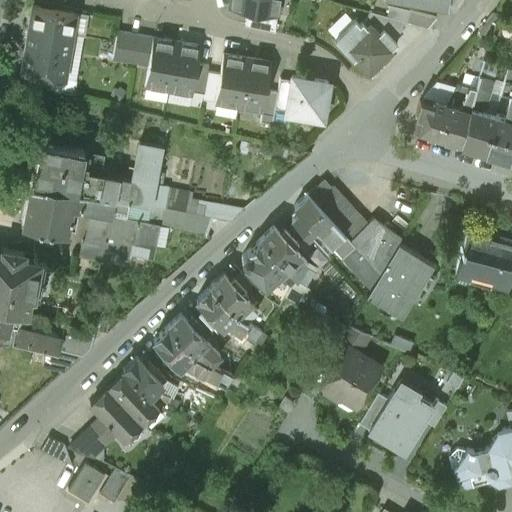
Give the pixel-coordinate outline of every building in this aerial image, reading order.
[(278,0),(229,0),(229,5),(247,8),(276,13),(278,0)] [(75,9),(32,2),(28,24),(71,31),(75,9)] [(436,16),(390,5),(387,15),(404,20),(427,26),(436,16)] [(276,13),(247,8),(245,22),(274,29),(276,13)] [(387,15),(369,10),(363,22),(366,26),(369,24),(376,32),(382,26),(395,39),(404,20),(387,15)] [(376,32),(369,24),(366,26),(363,22),(361,20),(358,23),(354,18),(334,37),(353,57),(355,55),(368,68),(396,41),(395,39),(382,26),(376,32)] [(71,31),(28,24),(25,45),(67,53),(71,31)] [(129,29),(117,27),(112,55),(124,57),(129,29)] [(140,31),(129,29),(124,57),(136,59),(140,31)] [(152,34),(140,31),(136,59),(148,61),(152,34)] [(176,38),(152,34),(148,61),(144,81),(168,85),(176,38)] [(199,42),(176,38),(168,85),(191,89),(192,87),(197,60),(199,42)] [(67,53),(25,45),(21,67),(48,72),(64,75),(67,53)] [(246,54),(223,50),(219,70),(215,97),(238,101),(246,54)] [(270,58),(246,54),(238,101),(262,106),(270,58)] [(497,61),(484,57),(479,72),(493,76),(497,61)] [(208,62),(197,60),(192,87),(203,90),(208,62)] [(219,70),(208,68),(203,95),(215,97),(219,70)] [(64,75),(48,72),(46,84),(74,91),(76,77),(64,75)] [(327,78),(292,72),(291,76),(286,106),(286,108),(321,114),(327,78)] [(476,85),(459,140),(483,148),(494,111),(481,107),(482,103),(483,103),(485,102),(493,76),(479,72),(476,85)] [(291,76),(279,74),(277,88),(274,104),(286,106),(291,76)] [(456,79),(445,100),(447,100),(437,134),(459,140),(476,85),(456,79)] [(277,88),(265,86),(262,106),(260,117),(271,119),(274,104),(277,88)] [(508,115),(494,111),(483,148),(507,154),(511,138),(511,92),(510,92),(506,108),(507,110),(509,111),(508,115)] [(445,100),(423,93),(421,98),(419,97),(415,111),(418,112),(413,127),(437,134),(447,100),(445,100)] [(84,148),(37,137),(29,180),(113,196),(123,198),(126,199),(128,192),(116,190),(119,174),(81,167),(84,148)] [(162,143),(137,138),(129,176),(119,174),(116,190),(128,192),(126,199),(150,203),(154,182),(162,143)] [(288,144),(262,138),(259,149),(286,155),(288,144)] [(367,219),(333,182),(332,184),(325,177),(308,192),(354,243),(379,270),(397,241),(402,233),(371,214),(367,219)] [(113,196),(29,180),(20,221),(66,230),(67,224),(70,213),(72,205),(77,206),(77,207),(88,210),(110,213),(113,196)] [(126,199),(123,198),(120,213),(158,221),(206,232),(213,215),(232,219),(244,205),(192,195),(193,189),(154,182),(150,203),(126,199)] [(354,243),(308,192),(293,206),(298,212),(293,217),(308,233),(311,230),(315,227),(319,228),(342,253),(354,243)] [(158,221),(120,213),(123,198),(113,196),(110,213),(88,210),(79,252),(129,261),(131,251),(152,254),(158,221)] [(76,214),(70,213),(67,224),(74,226),(76,214)] [(467,221),(456,218),(450,240),(460,243),(461,243),(466,225),(467,221)] [(281,233),(273,225),(259,237),(285,265),(291,271),(296,277),(306,283),(314,270),(305,264),(307,261),(294,247),(297,244),(296,242),(297,241),(286,229),(281,233)] [(511,237),(466,225),(461,243),(460,243),(459,247),(460,248),(454,269),(468,273),(470,267),(491,273),(490,275),(507,280),(511,261),(511,237)] [(285,265),(259,237),(242,253),(241,256),(241,258),(242,261),(244,262),(246,264),(252,270),(251,271),(265,285),(285,265)] [(368,286),(365,291),(399,312),(431,262),(397,241),(379,270),(368,286)] [(379,270),(354,243),(342,253),(368,286),(379,270)] [(2,245),(1,251),(0,251),(0,303),(26,310),(29,294),(33,295),(40,258),(23,255),(24,249),(2,245)] [(291,271),(284,279),(292,285),(296,277),(291,271)] [(251,284),(239,272),(230,280),(222,272),(208,285),(235,313),(245,320),(257,309),(241,293),(251,284)] [(235,313),(208,285),(196,296),(203,304),(199,308),(211,321),(215,318),(222,326),(226,321),(235,313)] [(296,304),(302,295),(290,287),(284,296),(296,304)] [(296,304),(284,296),(279,303),(291,311),(296,304)] [(26,310),(0,303),(0,333),(1,333),(12,336),(16,322),(27,325),(30,311),(26,310)] [(188,319),(180,311),(167,323),(192,351),(203,358),(214,349),(199,332),(203,329),(192,315),(188,319)] [(245,320),(235,313),(226,321),(231,327),(254,341),(261,330),(245,320)] [(95,315),(88,314),(86,325),(93,327),(95,315)] [(86,325),(61,319),(57,332),(77,337),(91,343),(95,327),(93,327),(86,325)] [(27,325),(16,322),(12,336),(34,341),(82,352),(91,343),(77,337),(57,332),(27,325)] [(347,322),(331,346),(342,353),(348,344),(358,351),(369,332),(347,322)] [(192,351),(167,323),(153,337),(160,345),(156,348),(173,367),(177,363),(178,365),(184,359),(189,365),(200,371),(206,360),(203,358),(192,351)] [(412,340),(394,332),(390,341),(408,349),(412,340)] [(34,341),(29,361),(63,369),(82,352),(34,341)] [(358,351),(348,344),(342,353),(324,383),(325,389),(336,395),(337,402),(346,407),(353,406),(361,393),(364,392),(369,384),(368,381),(379,364),(358,351)] [(219,355),(214,349),(203,358),(206,360),(232,374),(240,362),(225,355),(223,357),(219,355)] [(147,357),(143,360),(136,353),(122,365),(125,368),(148,392),(154,386),(155,386),(161,380),(158,377),(161,374),(158,370),(158,369),(147,357)] [(232,374),(206,360),(200,371),(224,386),(232,374)] [(148,392),(125,368),(108,384),(140,419),(161,400),(150,394),(148,392)] [(464,374),(453,369),(447,379),(457,386),(464,374)] [(419,388),(399,375),(387,396),(368,427),(367,428),(391,442),(393,439),(395,440),(395,442),(396,445),(397,447),(399,448),(402,448),(404,448),(406,446),(407,444),(408,442),(407,440),(406,438),(410,432),(413,434),(423,417),(432,402),(416,393),(419,388)] [(140,419),(108,384),(90,400),(101,412),(117,429),(123,435),(140,419)] [(168,393),(155,386),(154,386),(148,392),(150,394),(161,400),(164,401),(168,393)] [(377,390),(359,420),(368,427),(387,396),(377,390)] [(435,397),(432,402),(423,417),(434,424),(446,403),(435,397)] [(117,429),(101,412),(69,443),(70,445),(91,454),(102,443),(117,429)] [(511,425),(511,426),(497,430),(486,447),(473,450),(473,449),(468,447),(465,448),(456,446),(448,455),(451,466),(454,468),(457,481),(464,486),(472,484),(472,483),(488,479),(494,483),(505,480),(506,485),(511,483),(511,482),(509,472),(511,466),(511,425)] [(64,441),(48,434),(40,447),(71,462),(64,441)] [(102,443),(91,454),(102,459),(102,443)] [(86,459),(69,486),(87,497),(103,470),(86,459)] [(129,473),(114,465),(99,489),(113,498),(129,473)]
